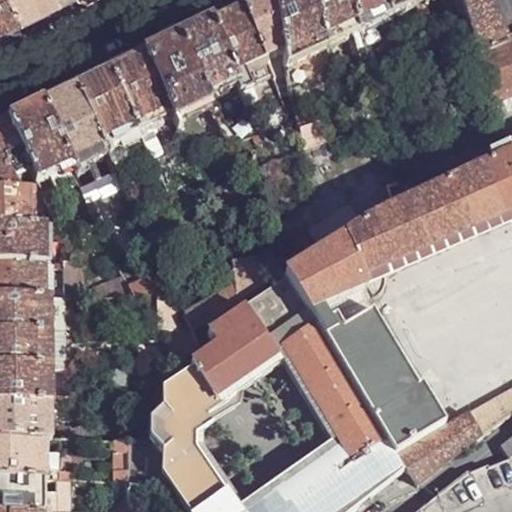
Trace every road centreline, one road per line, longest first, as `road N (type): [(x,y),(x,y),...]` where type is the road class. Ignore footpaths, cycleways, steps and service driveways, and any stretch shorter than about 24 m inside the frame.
road 1 (secondary): [(0,78),(159,0)]
road 2 (residential): [(396,511),(511,429)]
